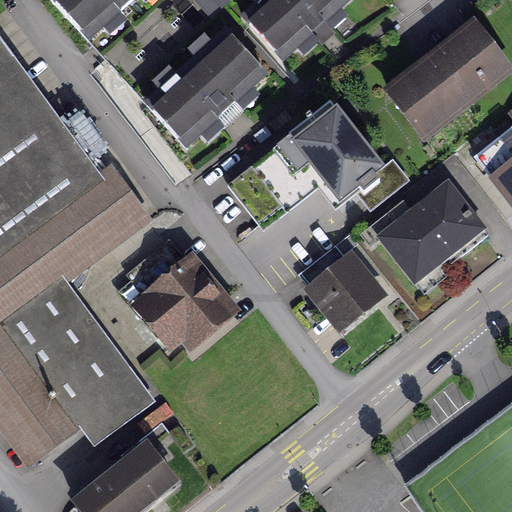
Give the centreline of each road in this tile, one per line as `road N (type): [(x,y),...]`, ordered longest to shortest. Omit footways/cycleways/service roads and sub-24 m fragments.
road 1 (residential): [(347,416),(14,0)]
road 2 (primary): [(511,284),(347,416)]
road 3 (primary): [(347,416),(228,511)]
